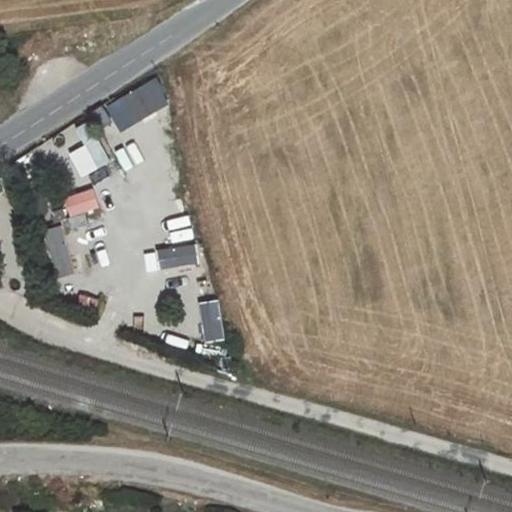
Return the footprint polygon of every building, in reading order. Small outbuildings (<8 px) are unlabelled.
[(146,82),(105,107),(120,131),(161,106),(146,82)] [(97,132),(54,156),(68,181),(111,157),(97,132)] [(34,154),(8,168),(19,189),(46,175),(34,154)] [(50,280),(75,274),(63,225),(38,231),(50,280)] [(11,243),(0,248),(0,259),(5,270),(21,263),(11,243)] [(166,266),(196,264),(194,244),(164,246),(166,266)] [(206,294),(180,297),(183,318),(209,315),(206,294)] [(98,301),(83,295),(77,310),(92,316),(98,301)]
